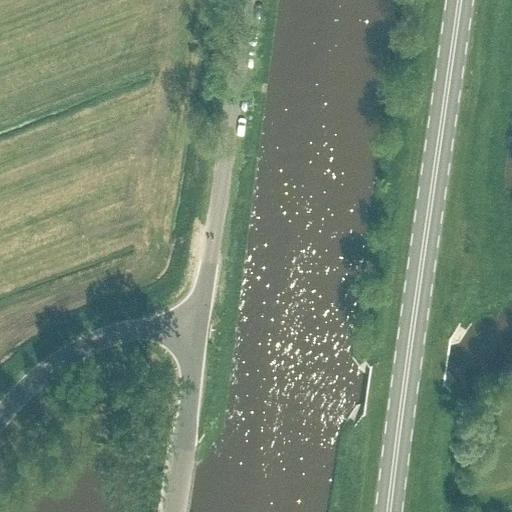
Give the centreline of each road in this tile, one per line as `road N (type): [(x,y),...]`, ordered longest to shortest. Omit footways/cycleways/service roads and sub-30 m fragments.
road 1 (primary): [(387,511),(457,0)]
road 2 (unclassified): [(197,331),(245,0)]
road 3 (unclassified): [(0,412),(57,359),(104,335),(136,326),(197,331)]
road 4 (unclassified): [(172,511),(197,331)]
